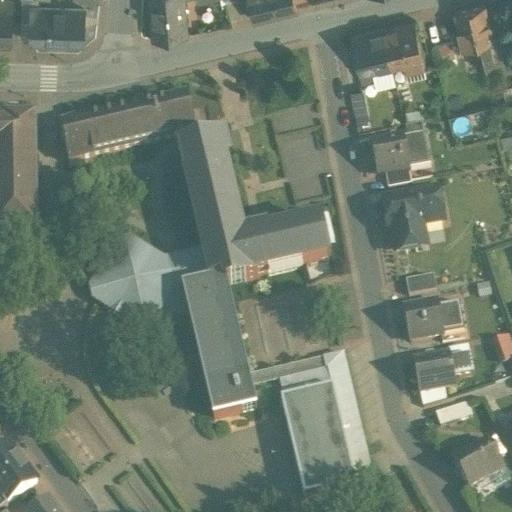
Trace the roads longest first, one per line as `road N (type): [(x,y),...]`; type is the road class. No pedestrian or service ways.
road 1 (residential): [(320,24),(392,411),(448,511)]
road 2 (residential): [(112,72),(320,24)]
road 3 (residential): [(88,511),(0,400)]
